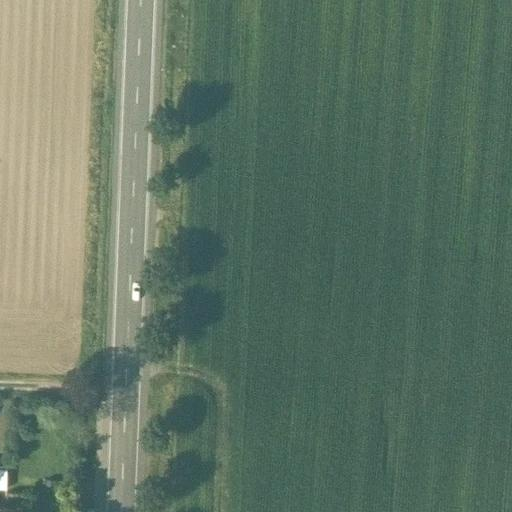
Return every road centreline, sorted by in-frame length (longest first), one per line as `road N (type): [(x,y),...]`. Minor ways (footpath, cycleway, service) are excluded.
road 1 (primary): [(147,0),(124,511)]
road 2 (track): [(130,391),(0,387)]
